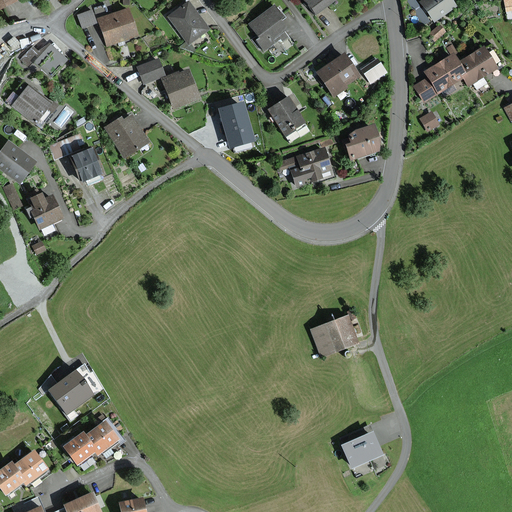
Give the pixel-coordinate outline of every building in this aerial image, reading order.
[(12,0),(0,0),(0,10),(14,4),(12,0)] [(334,0),(302,0),(315,16),(335,1),(334,0)] [(407,0),(424,25),(428,22),(413,0),(407,0)] [(447,0),(425,0),(422,3),(434,20),(445,12),(452,7),(447,0)] [(188,2),(168,17),(188,44),(208,29),(196,14),(188,2)] [(105,5),(94,8),(107,46),(120,41),(136,36),(127,9),(109,15),(105,5)] [(274,6),(248,25),(258,38),(255,40),(263,51),(274,43),(271,40),(286,29),(280,21),(278,19),(281,17),(274,6)] [(96,23),(91,10),(77,15),(82,28),(96,23)] [(439,26),(429,34),(434,40),(444,32),(439,26)] [(14,37),(8,43),(13,49),(19,43),(14,37)] [(46,48),(33,61),(51,78),(63,64),(63,63),(67,59),(49,42),(44,47),(46,48)] [(481,76),(503,63),(491,44),(456,66),(463,76),(468,84),(481,76)] [(31,48),(21,59),(27,64),(37,53),(31,48)] [(330,65),(318,73),(332,95),(355,78),(348,68),(350,66),(343,56),(330,65)] [(429,79),(437,92),(463,76),(456,66),(451,57),(430,70),(425,73),(429,79)] [(157,60),(138,68),(144,83),(163,76),(157,60)] [(376,60),(361,71),(370,83),(385,73),(376,60)] [(186,71),(163,80),(174,107),(197,98),(186,71)] [(481,76),(468,84),(483,108),(496,99),(481,76)] [(424,100),(437,92),(429,79),(416,87),(424,100)] [(23,82),(7,101),(40,128),(56,108),(23,82)] [(287,97),(267,110),(276,123),(284,136),(304,123),(287,97)] [(219,109),(229,149),(255,142),(244,102),(229,106),(219,109)] [(430,114),(421,119),(427,130),(436,125),(430,114)] [(130,115),(103,131),(122,162),(148,147),(130,115)] [(344,137),(351,158),(356,157),(378,149),(371,128),(344,137)] [(336,137),(320,142),(322,147),(338,142),(336,137)] [(8,145),(0,155),(0,167),(18,181),(32,163),(8,145)] [(93,149),(70,157),(80,184),(103,176),(93,149)] [(288,160),(296,187),(316,180),(319,179),(320,182),(335,178),(332,168),(328,169),(322,150),(288,160)] [(354,161),(340,165),(344,179),(358,175),(354,161)] [(11,185),(4,189),(14,209),(21,205),(11,185)] [(35,205),(25,210),(29,219),(35,216),(47,241),(61,235),(54,221),(61,218),(51,198),(43,201),(42,198),(41,196),(32,200),(35,205)] [(346,318),(309,331),(319,359),(356,346),(346,318)] [(48,391),(66,415),(93,395),(75,371),(48,391)] [(105,423),(85,438),(94,450),(97,454),(117,440),(105,423)] [(83,434),(65,448),(76,464),(94,450),(85,438),(83,434)] [(370,436),(343,447),(351,467),(379,455),(370,436)] [(33,453),(13,468),(23,481),(28,487),(48,472),(33,453)] [(11,465),(0,472),(0,486),(5,494),(23,481),(13,468),(11,465)] [(99,511),(92,495),(65,507),(66,511),(99,511)] [(143,511),(141,500),(120,504),(121,511),(143,511)]
